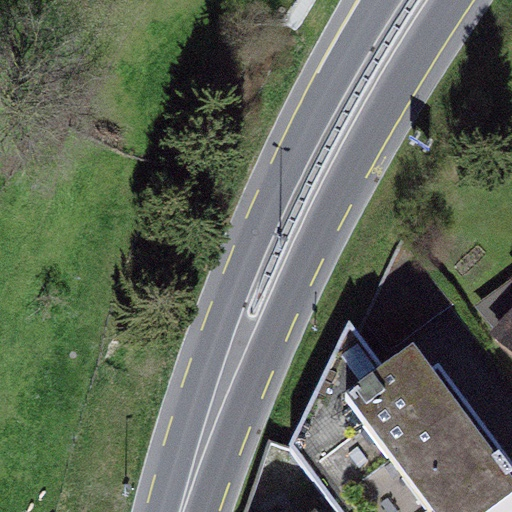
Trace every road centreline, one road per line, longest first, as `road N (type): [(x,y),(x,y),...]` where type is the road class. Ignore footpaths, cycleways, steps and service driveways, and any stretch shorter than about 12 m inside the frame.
road 1 (primary): [(220,389),(280,308),(446,0)]
road 2 (primary): [(381,0),(263,204),(226,299),(220,389)]
road 3 (primary): [(220,389),(183,511)]
